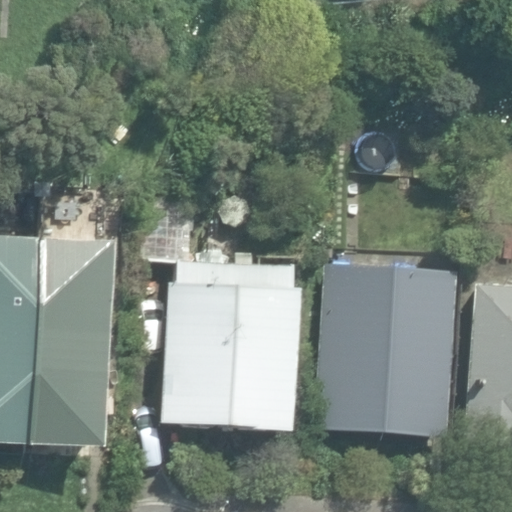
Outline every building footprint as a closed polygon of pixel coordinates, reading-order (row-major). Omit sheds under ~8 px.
[(184,260),(188,197),(142,194),(139,257),(184,260)] [(0,443),(24,445),(38,239),(0,236),(0,443)] [(107,244),(38,239),(24,445),(93,450),(107,244)] [(154,424),(281,433),(292,291),(284,291),(285,271),(172,263),(171,285),(164,285),(154,424)] [(308,431),(440,439),(450,272),(318,263),(308,431)] [(511,287),(469,285),(457,445),(511,449),(511,287)]
